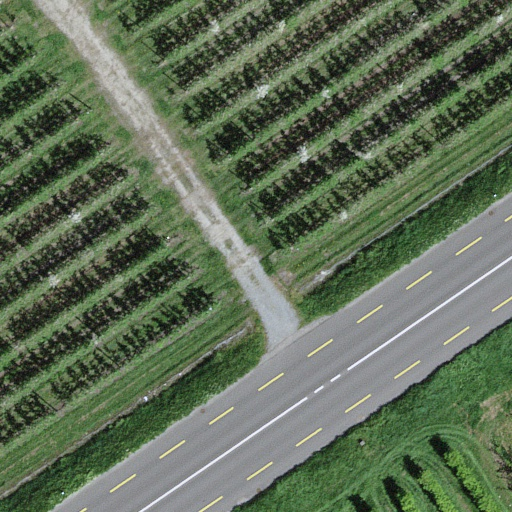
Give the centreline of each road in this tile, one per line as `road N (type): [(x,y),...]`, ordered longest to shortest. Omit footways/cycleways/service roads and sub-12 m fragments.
road 1 (primary): [(511,227),(101,511)]
road 2 (primary): [(170,511),(511,278)]
